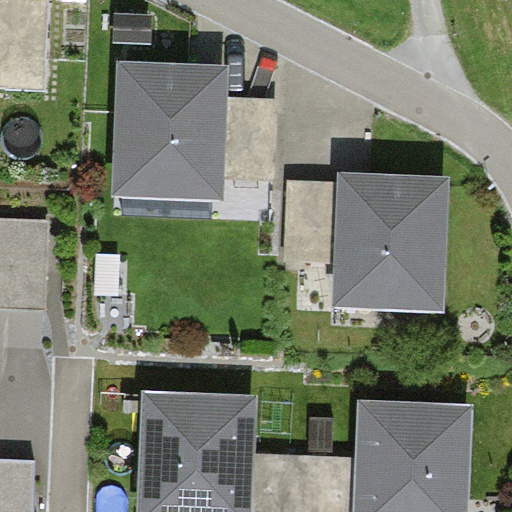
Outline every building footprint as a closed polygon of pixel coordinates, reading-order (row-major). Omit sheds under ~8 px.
[(0,0),(0,84),(54,86),(55,0),(0,0)] [(153,9),(113,9),(113,38),(153,38),(153,9)] [(230,56),(117,54),(111,182),(276,191),(282,93),(230,97),(230,56)] [(447,168),(340,165),(340,176),(287,174),(284,255),(339,257),(337,301),(443,304),(447,168)] [(0,305),(46,307),(51,214),(0,211),(0,305)] [(249,511),(257,386),(141,380),(134,509),(185,511),(249,511)] [(470,511),(475,395),(358,390),(353,511),(470,511)]
